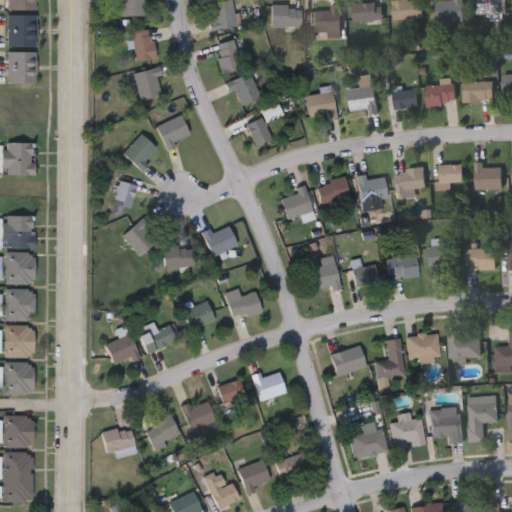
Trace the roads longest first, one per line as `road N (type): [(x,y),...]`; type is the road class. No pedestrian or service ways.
road 1 (residential): [(179,0),(194,87),(303,322),(357,511)]
road 2 (tertiary): [(70,511),(73,0)]
road 3 (residential): [(511,291),(351,309),(230,345),(133,386),(71,390)]
road 4 (residential): [(511,125),(388,133),(291,153),(191,195)]
road 5 (residential): [(270,511),(350,484),(511,460)]
